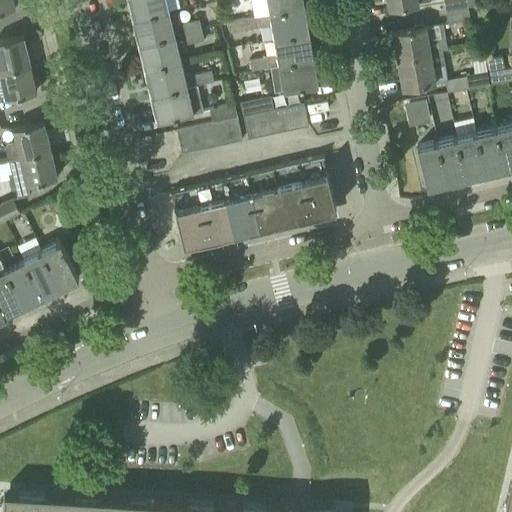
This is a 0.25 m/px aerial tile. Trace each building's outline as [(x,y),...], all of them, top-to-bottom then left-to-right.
[(0,0),(0,10),(0,11),(0,10),(16,6),(14,0),(0,0)] [(130,0),(134,18),(169,10),(167,0),(130,0)] [(250,0),(253,16),(229,20),(229,21),(305,8),(304,0),(250,0)] [(466,0),(443,0),(446,10),(467,6),(466,0)] [(446,10),(448,23),(470,19),(467,6),(446,10)] [(305,8),(229,21),(231,31),(272,24),(275,39),(310,32),(305,8)] [(141,43),(175,35),(169,10),(134,18),(141,43)] [(199,18),(182,22),(185,33),(201,29),(199,18)] [(394,31),(398,57),(430,51),(442,49),(447,48),(442,23),(425,26),(425,25),(394,31)] [(201,29),(185,33),(187,43),(204,39),(201,29)] [(275,39),(277,54),(249,59),(251,69),(279,64),(314,58),(310,32),(275,39)] [(0,69),(30,62),(24,34),(8,38),(7,37),(0,39),(0,69)] [(147,69),(182,60),(175,35),(141,43),(147,69)] [(442,49),(430,51),(398,57),(403,87),(436,82),(435,81),(449,79),(446,63),(444,63),(442,49)] [(488,72),(490,83),(511,79),(511,64),(505,67),(502,54),(485,57),(488,72)] [(314,58),(279,64),(284,90),(319,84),(314,58)] [(153,95),(188,86),(182,60),(147,69),(153,95)] [(30,62),(0,69),(0,99),(21,94),(37,90),(30,62)] [(197,84),(214,80),(211,69),(194,73),(197,84)] [(490,83),(488,72),(467,75),(469,87),(490,83)] [(159,121),(194,112),(203,110),(197,84),(188,86),(153,95),(159,121)] [(271,95),(240,101),(243,114),(255,111),(267,109),(274,107),(271,95)] [(425,97),(403,102),(408,124),(430,120),(425,97)] [(297,127),(309,124),(304,101),(292,103),(297,127)] [(237,115),(234,102),(209,108),(212,121),(213,121),(225,118),(237,115)] [(279,106),(285,129),(297,127),(292,103),(279,106)] [(279,106),(274,107),(267,109),(272,132),(285,129),(279,106)] [(255,111),(260,135),(272,132),(267,109),(255,111)] [(243,114),(248,137),(260,135),(255,111),(243,114)] [(230,141),(242,138),(237,115),(225,118),(230,141)] [(473,116),(455,121),(458,132),(476,127),(473,116)] [(218,144),(230,141),(225,118),(213,121),(218,144)] [(5,146),(8,158),(51,148),(45,120),(29,124),(28,123),(13,127),(16,140),(8,142),(5,146)] [(207,146),(218,144),(213,121),(212,121),(201,123),(207,146)] [(511,121),(496,125),(506,166),(511,164),(511,121)] [(190,126),(195,148),(207,146),(201,123),(190,126)] [(476,130),(486,171),(506,166),(496,125),(476,130)] [(177,128),(182,151),(195,148),(190,126),(177,128)] [(458,135),(468,175),(486,171),(476,130),(458,135)] [(447,180),(468,175),(458,135),(437,140),(447,180)] [(427,185),(447,180),(437,140),(418,144),(427,185)] [(51,148),(8,158),(11,172),(8,173),(12,189),(15,188),(17,197),(30,194),(28,183),(42,180),(42,179),(58,176),(51,148)] [(299,160),(312,214),(337,208),(324,154),(299,160)] [(273,166),(286,220),(312,214),(299,160),(273,166)] [(248,172),(261,226),(286,220),(273,166),(248,172)] [(222,178),(235,232),(261,226),(248,172),(222,178)] [(197,184),(210,238),(235,232),(222,178),(197,184)] [(184,244),(210,238),(197,184),(171,190),(184,244)] [(67,194),(57,198),(60,206),(70,202),(67,194)] [(0,220),(21,210),(15,196),(0,203),(0,220)] [(41,248),(59,286),(79,276),(60,238),(41,248)] [(42,295),(59,286),(41,248),(23,256),(42,295)] [(24,303),(5,265),(0,254),(0,301),(5,312),(24,303)] [(23,256),(5,265),(24,303),(42,295),(23,256)] [(511,511),(511,469),(501,511),(511,511)] [(340,511),(341,507),(4,488),(2,511),(340,511)]
